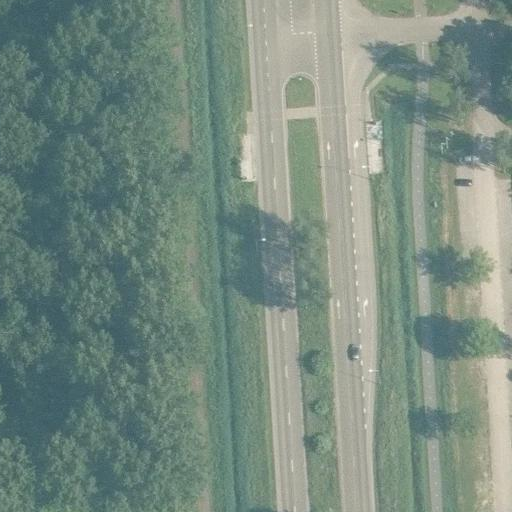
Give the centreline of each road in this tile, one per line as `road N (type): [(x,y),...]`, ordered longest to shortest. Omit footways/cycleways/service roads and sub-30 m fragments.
road 1 (secondary): [(365,511),(328,0)]
road 2 (secondary): [(268,0),(300,511)]
